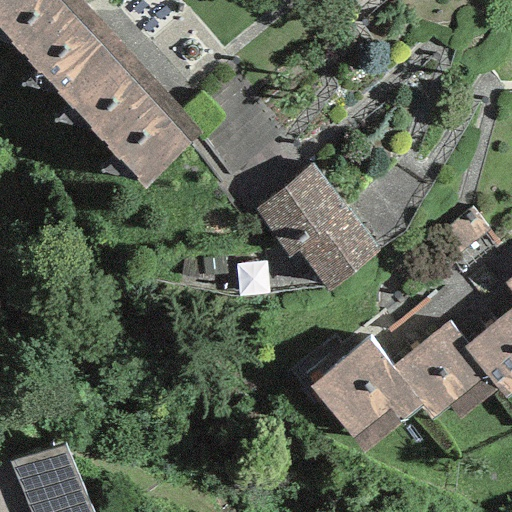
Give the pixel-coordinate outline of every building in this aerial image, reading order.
[(0,0),(0,35),(143,190),(203,134),(78,0),(0,0)] [(327,292),(381,250),(313,163),(252,210),(290,259),(297,254),(327,292)] [(511,275),(503,282),(511,294),(511,275)] [(511,308),(467,344),(462,348),(496,389),(504,400),(511,393),(511,308)] [(467,344),(449,321),(390,369),(421,407),(431,421),(449,406),(459,418),(496,389),(462,348),(467,344)] [(390,369),(367,341),(309,387),(363,453),(421,407),(390,369)] [(91,511),(63,444),(11,466),(30,511),(91,511)]
